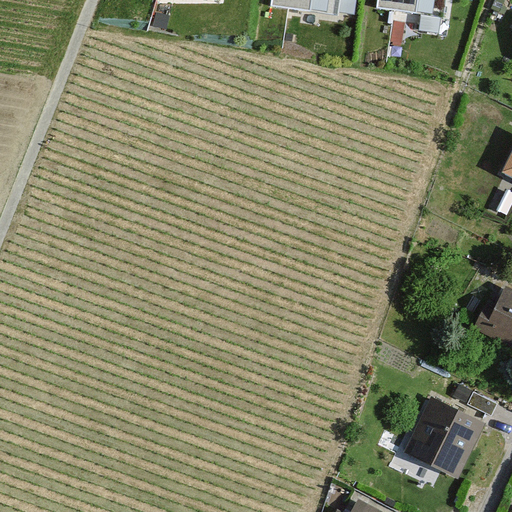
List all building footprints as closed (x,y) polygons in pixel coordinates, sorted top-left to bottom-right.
[(335,16),(337,0),(273,0),(273,6),(335,16)] [(440,16),(442,0),(379,0),(378,7),(440,16)] [(511,294),(488,339),(511,351),(511,294)] [(434,394),(403,452),(460,482),(490,424),(434,394)] [(344,511),(342,511),(341,511),(380,511),(364,502),(358,511),(344,511)]
